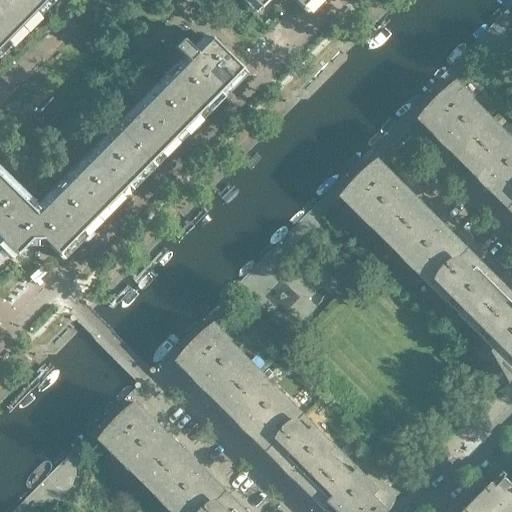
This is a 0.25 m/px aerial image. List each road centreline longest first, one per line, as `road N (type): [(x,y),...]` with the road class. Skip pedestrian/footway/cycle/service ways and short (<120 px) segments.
road 1 (residential): [(511,243),(393,126)]
road 2 (residential): [(296,511),(183,398)]
road 3 (residential): [(511,422),(424,511)]
